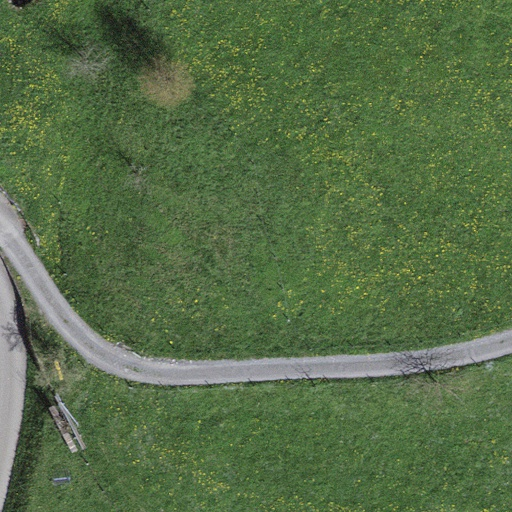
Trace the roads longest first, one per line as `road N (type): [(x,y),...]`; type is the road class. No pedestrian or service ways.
road 1 (track): [(0,209),(30,236),(58,312),(103,345),(186,362),(407,352),(511,338)]
road 2 (residential): [(0,248),(0,417)]
